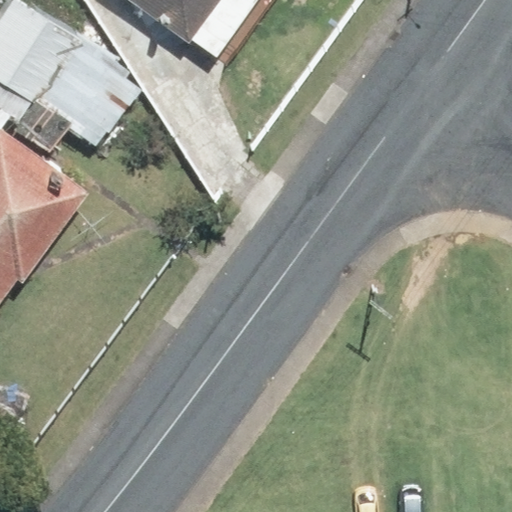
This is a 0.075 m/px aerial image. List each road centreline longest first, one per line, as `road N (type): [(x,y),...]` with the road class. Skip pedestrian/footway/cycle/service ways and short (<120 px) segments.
road 1 (tertiary): [(106,511),(207,387),(416,87)]
road 2 (residential): [(416,87),(511,159)]
